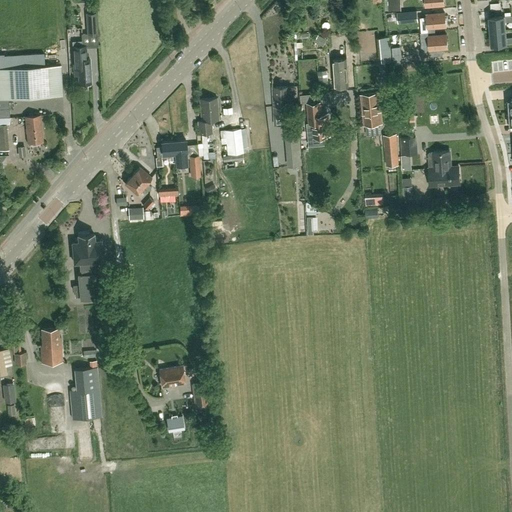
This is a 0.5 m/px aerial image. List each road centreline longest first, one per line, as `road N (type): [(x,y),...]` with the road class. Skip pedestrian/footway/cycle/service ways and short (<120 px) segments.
road 1 (tertiary): [(0,268),(245,0)]
road 2 (residential): [(511,438),(500,215)]
road 3 (residential): [(500,215),(474,80)]
